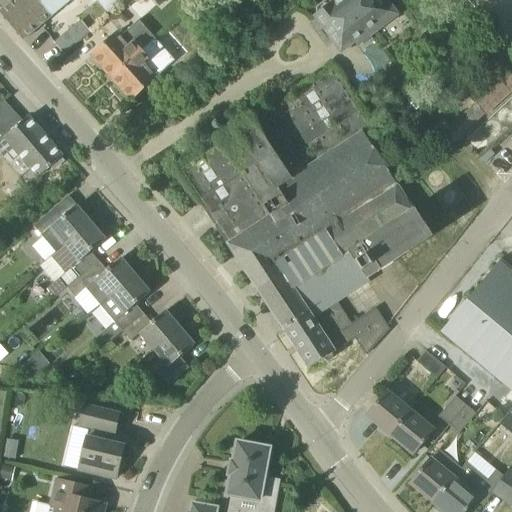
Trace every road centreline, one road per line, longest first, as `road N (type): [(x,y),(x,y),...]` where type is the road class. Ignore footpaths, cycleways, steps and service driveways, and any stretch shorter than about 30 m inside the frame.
road 1 (unclassified): [(257,357),(0,44)]
road 2 (residential): [(317,434),(511,200)]
road 3 (residential): [(145,511),(165,458),(208,400),(257,357)]
